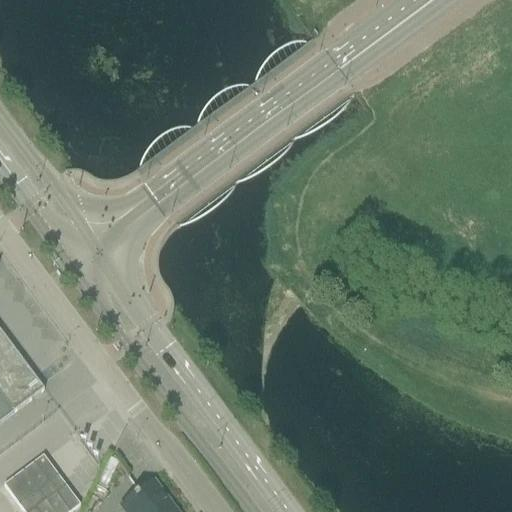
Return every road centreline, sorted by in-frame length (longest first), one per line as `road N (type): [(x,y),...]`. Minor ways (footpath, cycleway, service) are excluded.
road 1 (tertiary): [(92,253),(427,0)]
road 2 (unclassified): [(212,511),(0,233)]
road 3 (secondary): [(275,511),(92,253)]
road 4 (secondary): [(66,271),(246,511)]
road 5 (secondary): [(92,253),(0,123)]
